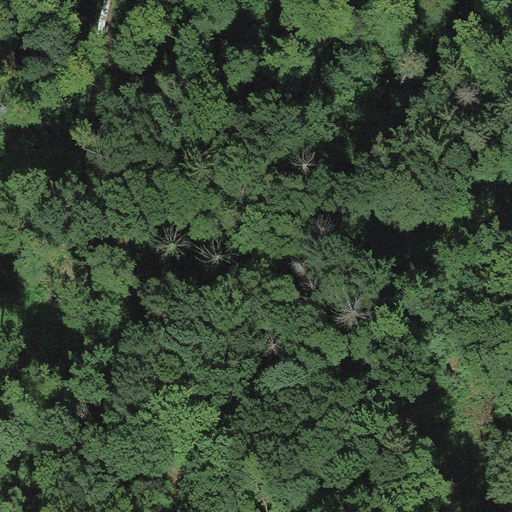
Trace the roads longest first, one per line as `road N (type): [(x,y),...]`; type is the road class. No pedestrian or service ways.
road 1 (track): [(164,299),(265,382),(283,418),(219,468),(172,471),(107,448),(0,443)]
road 2 (track): [(65,285),(83,298),(164,299),(426,221),(511,186)]
road 3 (track): [(0,337),(222,157),(229,120),(220,101),(140,80)]
road 4 (track): [(42,0),(61,33),(140,80)]
